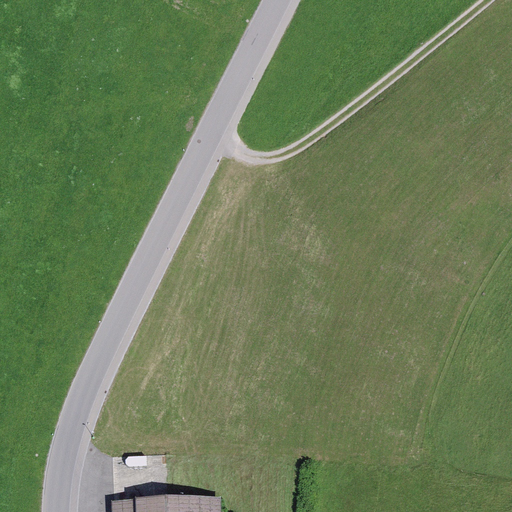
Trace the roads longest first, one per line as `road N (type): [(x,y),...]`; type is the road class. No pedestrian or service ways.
road 1 (tertiary): [(59,511),(75,419),(282,0)]
road 2 (track): [(213,134),(251,159),(295,156),(491,0)]
